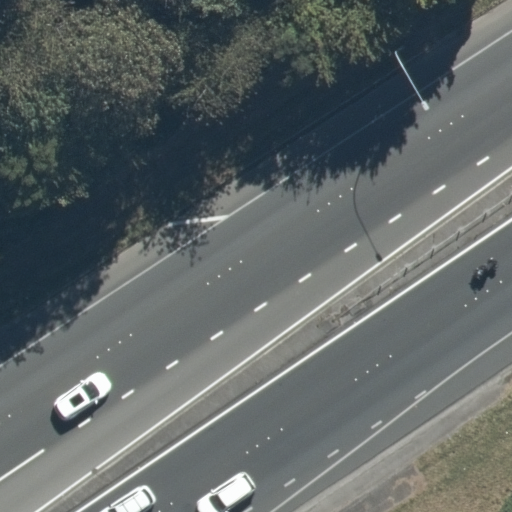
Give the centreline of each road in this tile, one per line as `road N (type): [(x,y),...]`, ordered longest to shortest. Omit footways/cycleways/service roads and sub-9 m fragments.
road 1 (trunk): [(0,437),(511,83)]
road 2 (trunk): [(511,274),(159,511)]
